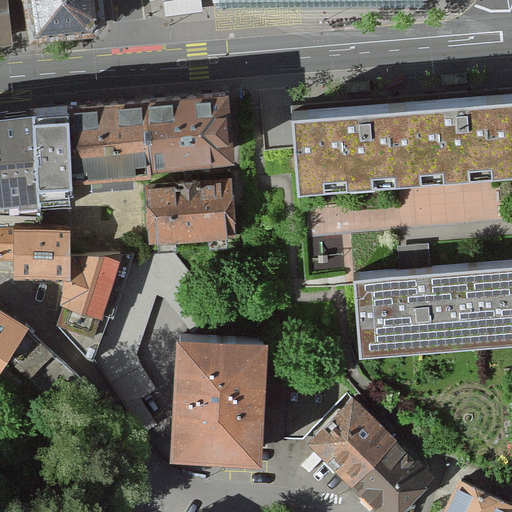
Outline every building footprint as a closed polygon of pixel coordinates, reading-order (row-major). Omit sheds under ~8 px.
[(0,0),(0,34),(10,34),(7,0),(0,0)] [(97,0),(31,0),(35,28),(100,21),(97,0)] [(226,89),(145,95),(149,150),(230,144),(226,89)] [(511,94),(481,97),(488,174),(511,171),(511,94)] [(145,95),(64,102),(68,156),(149,150),(145,95)] [(481,97),(385,105),(392,182),(488,174),(481,97)] [(64,102),(33,105),(40,206),(69,204),(68,156),(64,102)] [(33,105),(0,109),(0,221),(11,222),(11,218),(41,219),(40,206),(33,105)] [(385,105),(292,113),(298,190),(392,182),(385,105)] [(234,172),(146,176),(149,233),(236,229),(234,172)] [(11,222),(0,221),(0,252),(10,252),(10,268),(66,270),(66,251),(67,220),(41,219),(11,218),(11,222)] [(134,254),(66,251),(66,270),(57,295),(112,315),(134,254)] [(511,261),(476,265),(482,339),(511,337),(511,261)] [(476,265),(355,274),(361,349),(482,339),(476,265)] [(19,312),(0,300),(0,358),(2,359),(11,346),(80,398),(100,373),(19,312)] [(264,320),(174,317),(170,434),(260,437),(264,320)] [(393,430),(350,388),(309,431),(351,472),(393,430)] [(393,430),(351,472),(389,509),(430,467),(393,430)] [(509,511),(511,509),(511,496),(459,470),(438,511),(509,511)]
